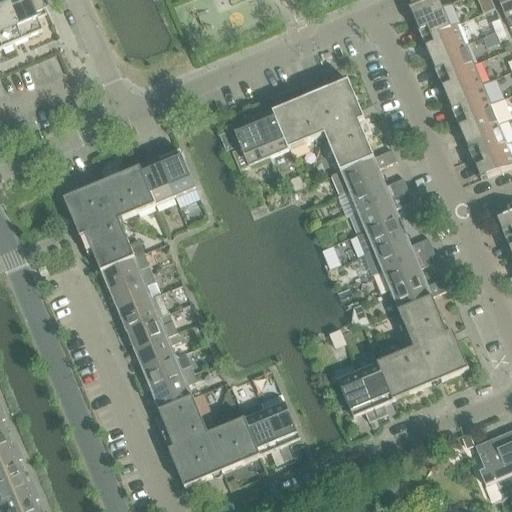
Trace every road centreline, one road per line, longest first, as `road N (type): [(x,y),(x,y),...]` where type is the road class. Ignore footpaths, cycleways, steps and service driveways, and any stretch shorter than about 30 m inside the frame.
road 1 (residential): [(236,511),(511,391)]
road 2 (residential): [(117,511),(0,235)]
road 3 (residential): [(128,115),(373,17)]
road 4 (residential): [(169,511),(68,275)]
road 5 (residential): [(458,207),(373,17)]
road 6 (residential): [(511,337),(458,207)]
road 7 (residential): [(0,172),(128,115)]
road 8 (residential): [(128,115),(77,0)]
